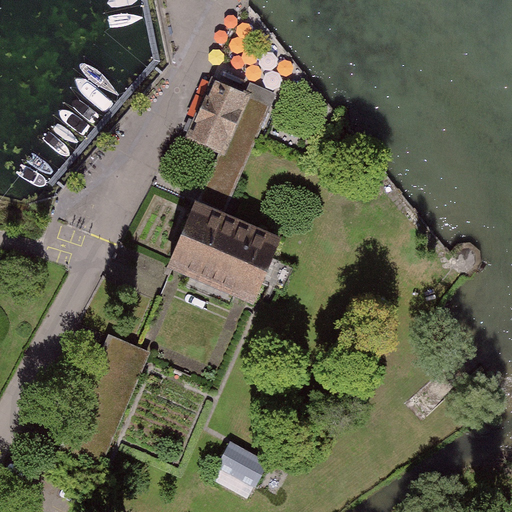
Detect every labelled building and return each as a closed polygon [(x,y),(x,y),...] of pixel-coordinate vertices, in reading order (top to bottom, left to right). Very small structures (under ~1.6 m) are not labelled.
[(273,105),(216,80),(190,138),(223,152),(205,193),(230,203),(273,105)] [(173,248),(188,201),(153,190),(138,237),(173,248)] [(274,301),(286,243),(254,237),(243,295),(274,301)] [(100,467),(150,355),(114,339),(64,451),(100,467)] [(267,465),(231,446),(213,480),(249,499),(267,465)]
